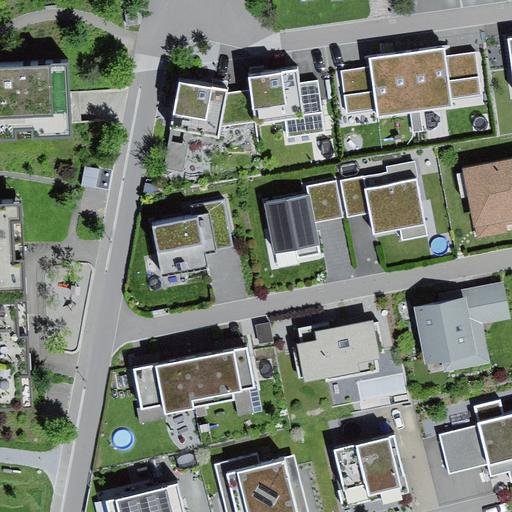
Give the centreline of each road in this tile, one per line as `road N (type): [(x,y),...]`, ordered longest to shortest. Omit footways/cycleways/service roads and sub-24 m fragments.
road 1 (residential): [(107,333),(511,255)]
road 2 (residential): [(107,333),(171,0)]
road 3 (residential): [(191,0),(273,43),(511,10)]
road 4 (residential): [(73,511),(107,333)]
